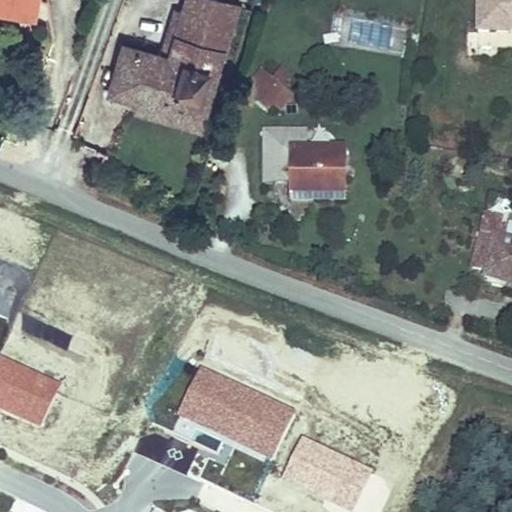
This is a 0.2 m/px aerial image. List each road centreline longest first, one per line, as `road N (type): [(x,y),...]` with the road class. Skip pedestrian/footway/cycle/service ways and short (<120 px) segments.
road 1 (tertiary): [(511,370),(0,173)]
road 2 (unknown): [(83,511),(130,496),(207,389)]
